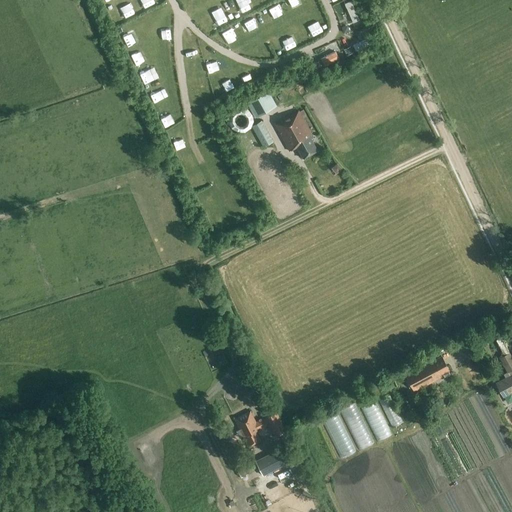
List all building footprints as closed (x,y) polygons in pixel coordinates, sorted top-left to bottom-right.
[(246,0),(234,0),(239,10),(249,6),(246,0)] [(281,0),(287,13),(299,8),(294,0),(281,0)] [(116,8),(106,11),(108,18),(118,14),(116,8)] [(206,15),(211,26),(222,21),(217,11),(206,15)] [(245,20),(242,27),(248,30),(251,23),(245,20)] [(223,39),(232,36),(229,27),(220,31),(223,39)] [(127,32),(118,36),(122,47),(132,43),(127,32)] [(291,38),(282,43),(284,48),(293,43),(291,38)] [(365,39),(349,45),(351,50),(367,45),(365,39)] [(187,40),(182,47),(190,53),(195,45),(187,40)] [(127,51),(129,61),(139,59),(137,49),(127,51)] [(331,55),(315,62),(317,68),(334,60),(331,55)] [(196,70),(208,67),(205,58),(194,62),(196,70)] [(139,83),(149,78),(144,69),(134,73),(139,83)] [(144,93),(148,102),(158,98),(154,88),(144,93)] [(246,103),(254,117),(277,105),(269,90),(246,103)] [(314,136),(298,110),(274,124),(290,151),(297,147),(303,158),(317,150),(310,138),(314,136)] [(163,112),(153,117),(158,126),(167,122),(163,112)] [(273,142),(262,121),(252,126),(263,147),(273,142)] [(165,140),(169,149),(179,144),(175,135),(165,140)] [(202,145),(205,155),(214,153),(211,142),(202,145)] [(212,166),(215,175),(223,172),(220,163),(212,166)] [(336,174),(342,169),(337,164),(332,169),(336,174)] [(511,369),(511,358),(501,338),(492,343),(508,372),(511,369)] [(424,368),(433,384),(460,370),(459,368),(467,364),(460,350),(424,368)] [(511,391),(511,375),(496,384),(503,396),(511,391)] [(445,379),(434,385),(444,404),(455,398),(445,379)] [(328,405),(330,410),(322,414),(339,457),(348,453),(341,436),(351,438),(348,450),(359,445),(359,446),(368,442),(368,441),(376,438),(372,428),(386,436),(393,425),(382,396),(373,400),(372,397),(362,401),(353,405),(351,401),(340,406),(344,414),(328,405)] [(275,436),(285,431),(276,412),(256,422),(250,411),(235,419),(248,445),(260,439),(256,431),(269,425),(275,436)] [(310,420),(316,430),(323,425),(317,415),(310,420)] [(255,461),(259,468),(263,476),(287,464),(279,449),(255,461)]
